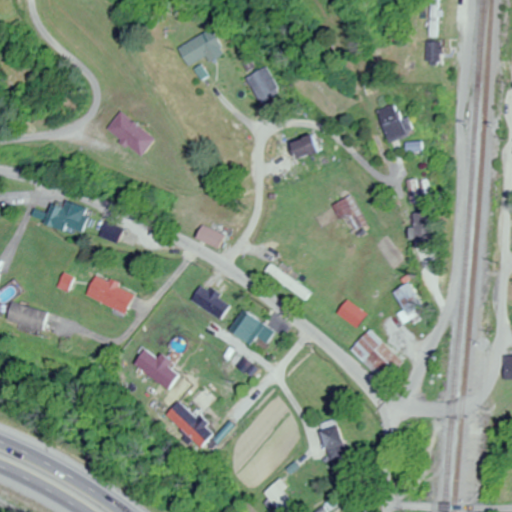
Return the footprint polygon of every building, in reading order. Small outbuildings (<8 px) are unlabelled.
[(434,0),(424,0),(424,37),(434,37),(434,0)] [(179,63),(216,59),(213,37),(176,41),(179,63)] [(435,64),(435,43),(422,43),(422,64),(435,64)] [(277,93),(262,67),(240,79),(255,106),(277,93)] [(383,143),(401,136),(390,105),(372,112),(383,143)] [(145,139),(111,111),(96,129),(130,157),(145,139)] [(310,152),(304,136),(282,144),(288,160),(310,152)] [(405,204),(418,203),(416,179),(402,180),(405,204)] [(363,226),(347,195),(328,205),(344,236),(363,226)] [(38,224),(76,238),(85,215),(58,205),(57,208),(45,204),(38,224)] [(408,213),(408,248),(427,248),(427,213),(408,213)] [(118,229),(101,222),(95,237),(112,244),(118,229)] [(215,251),(221,237),(195,225),(189,238),(215,251)] [(262,271),(302,302),(308,295),(267,263),(262,271)] [(122,315),(132,295),(93,275),(83,296),(122,315)] [(411,323),(427,312),(407,282),(390,293),(411,323)] [(218,321),(229,305),(199,284),(188,300),(218,321)] [(363,315),(345,301),(335,313),(354,328),(363,315)] [(46,314),(9,303),(3,321),(40,333),(46,314)] [(266,346),(274,334),(241,311),(227,332),(248,346),(254,337),(266,346)] [(402,362),(368,330),(349,350),(383,383),(402,362)] [(141,347),(128,366),(165,391),(176,375),(168,369),(170,367),(141,347)] [(511,381),(511,356),(500,357),(500,382),(511,381)] [(210,435),(176,402),(163,415),(197,449),(210,435)] [(330,466),(349,460),(336,420),(317,426),(330,466)]
